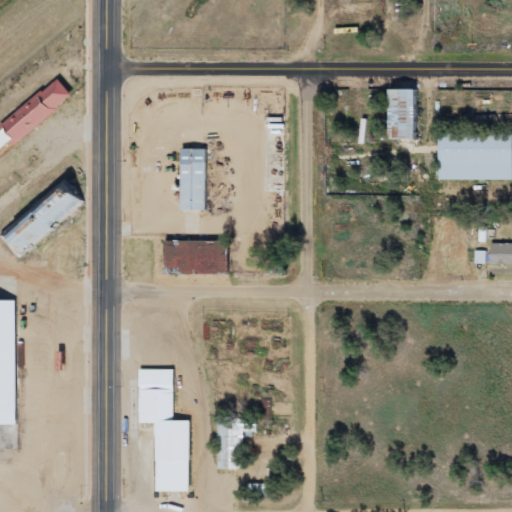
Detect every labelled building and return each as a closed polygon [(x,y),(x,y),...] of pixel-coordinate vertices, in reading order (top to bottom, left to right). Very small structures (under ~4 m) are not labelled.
[(0,152),(13,142),(16,145),(74,98),(60,80),(0,127),(0,128),(3,132),(0,134),(0,152)] [(390,89),(391,139),(418,139),(417,89),(390,89)] [(511,134),(441,134),(440,179),(511,180),(511,134)] [(208,211),(208,149),(182,149),(182,210),(208,211)] [(0,235),(19,258),(86,204),(67,181),(0,235)] [(167,241),(167,273),(230,273),(230,241),(167,241)] [(511,243),(493,243),(492,265),(511,265),(511,243)] [(476,264),(487,265),(487,251),(476,251),(476,264)] [(17,300),(0,299),(0,424),(18,424),(17,300)] [(191,492),(192,421),(175,421),(175,370),(141,370),(141,424),(157,424),(157,492),(191,492)] [(220,419),(219,469),(245,470),(246,433),(258,433),(258,419),(220,419)]
